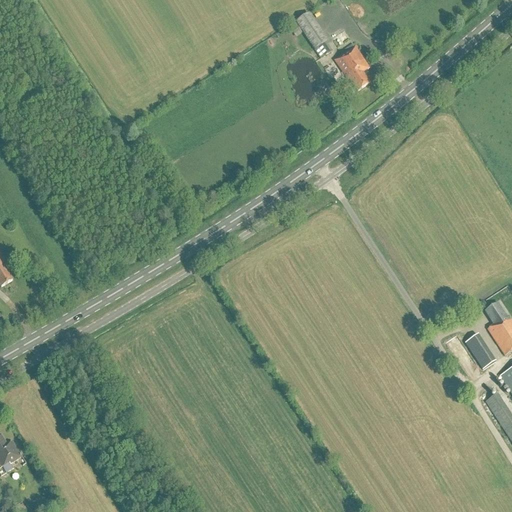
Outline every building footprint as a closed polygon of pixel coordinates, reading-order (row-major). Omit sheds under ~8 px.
[(320,61),(328,55),(331,53),(325,45),(328,43),(308,15),(295,24),(320,61)] [(362,75),(369,70),(355,49),(334,63),(347,81),(348,81),(357,93),(369,85),(362,75)] [(5,270),(8,268),(0,254),(0,288),(0,289),(12,282),(5,270)] [(497,306),(485,314),(494,327),(487,331),(504,358),(511,352),(511,324),(508,318),(506,319),(497,306)] [(462,349),(474,343),(468,330),(456,336),(462,349)] [(511,370),(500,379),(511,397),(511,370)] [(511,418),(497,396),(485,404),(511,445),(511,418)] [(1,437),(0,437),(0,467),(1,470),(9,465),(10,466),(22,459),(12,443),(7,447),(1,437)] [(0,484),(0,503),(0,504),(9,499),(0,484)]
